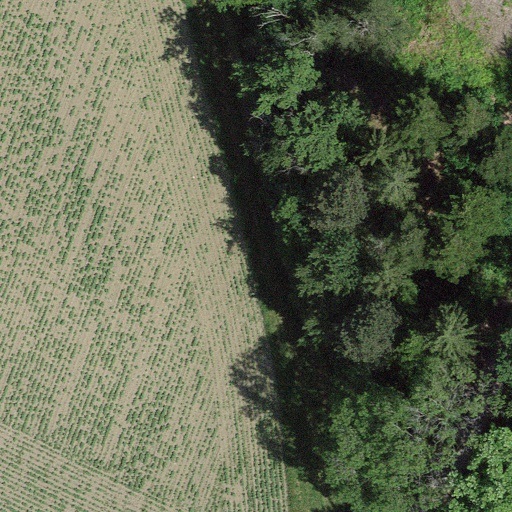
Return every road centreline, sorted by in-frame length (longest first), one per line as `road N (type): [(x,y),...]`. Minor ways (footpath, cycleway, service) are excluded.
road 1 (track): [(213,0),(322,387),(369,482),(420,511)]
road 2 (track): [(511,356),(431,511)]
